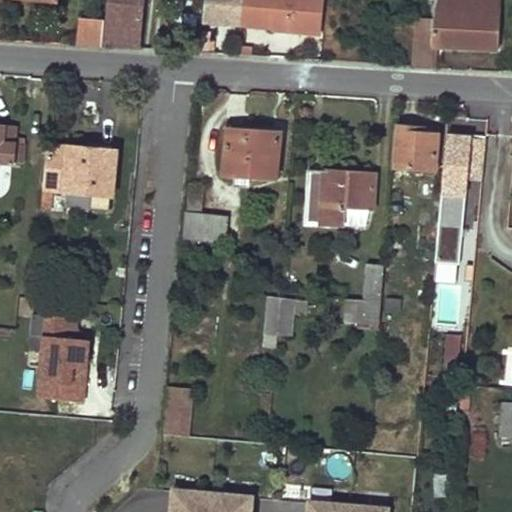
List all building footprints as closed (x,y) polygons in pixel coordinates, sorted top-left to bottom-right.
[(107,0),(105,22),(102,47),(141,49),(146,0),(107,0)] [(205,0),(203,22),(241,26),(243,0),(205,0)] [(243,0),(241,26),(272,28),(272,30),(320,35),(322,0),(243,0)] [(433,69),(435,46),(499,48),(501,0),(434,0),(434,19),(415,18),(415,27),(418,28),(414,68),(433,69)] [(79,46),(102,47),(105,22),(82,19),(79,46)] [(202,31),(201,48),(209,49),(210,31),(202,31)] [(229,123),(225,175),(235,176),(251,177),(276,179),(280,134),(256,132),(256,125),(229,123)] [(0,163),(13,164),(17,127),(0,126),(0,125),(0,163)] [(423,129),(398,127),(394,167),(435,171),(437,136),(422,134),(423,129)] [(436,263),(459,265),(466,193),(464,193),(469,137),(447,135),(436,263)] [(70,192),(112,196),(117,152),(98,150),(89,149),(51,145),(47,189),(44,189),(42,210),(51,211),(53,190),(70,192)] [(310,176),(307,223),(344,226),(344,223),(345,208),(371,209),(375,209),(377,175),(323,171),(322,177),(310,176)] [(235,176),(234,183),(250,185),(251,177),(235,176)] [(191,183),(186,238),(225,242),(227,218),(201,215),(204,185),(191,183)] [(69,202),(112,206),(112,196),(70,192),(69,202)] [(345,208),(344,223),(367,224),(371,209),(345,208)] [(345,323),(381,325),(385,266),(367,265),(365,302),(347,300),(345,323)] [(295,314),(307,315),(309,301),(269,296),(267,333),(278,334),(280,312),(295,314)] [(278,334),(293,336),(295,314),(280,312),(278,334)] [(73,339),(76,319),(31,314),(29,336),(47,337),(44,367),(39,367),(36,398),(81,402),(84,379),(80,379),(81,369),(85,369),(87,340),(73,339)] [(41,351),(39,367),(44,367),(47,337),(29,336),(27,350),(41,351)] [(461,339),(446,337),(444,364),(458,365),(461,339)] [(464,365),(462,385),(472,386),(474,366),(464,365)] [(168,387),(164,433),(170,434),(186,436),(189,436),(193,389),(168,387)] [(439,415),(457,416),(458,401),(441,400),(439,415)] [(499,437),(511,437),(511,404),(501,404),(499,437)] [(170,434),(170,443),(185,444),(186,436),(170,434)] [(402,435),(401,451),(417,452),(418,436),(402,435)] [(250,511),(252,497),(173,490),(171,511),(250,511)] [(387,511),(388,511),(309,503),(308,511),(387,511)]
